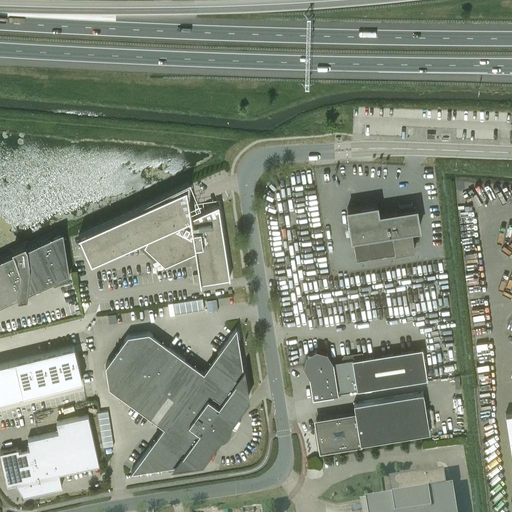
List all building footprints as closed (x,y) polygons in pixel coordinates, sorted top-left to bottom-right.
[(229,278),(218,204),(190,216),(185,186),(78,235),(90,262),(150,235),(144,247),(164,266),(195,252),(200,282),(229,278)] [(416,207),(378,213),(377,204),(347,208),(352,238),(353,238),(356,258),(415,248),(412,228),(419,227),(416,207)] [(62,232),(26,248),(25,245),(12,251),(13,254),(0,259),(0,305),(18,297),(17,300),(18,300),(26,298),(27,299),(27,293),(69,274),(62,232)] [(131,471),(174,465),(174,466),(202,461),(220,436),(221,436),(222,436),(223,435),(224,435),(225,434),(226,433),(227,432),(228,432),(228,430),(229,430),(229,429),(230,427),(230,426),(230,425),(230,424),(230,422),(248,398),(244,370),(243,370),(236,327),(203,372),(148,332),(127,335),(105,365),(108,386),(164,427),(131,471)] [(59,348),(67,381),(82,378),(74,345),(59,348)] [(342,360),(333,362),(327,351),(315,348),(305,354),(303,366),(315,387),(311,390),(312,397),(318,396),(318,395),(426,378),(422,347),(365,356),(364,354),(362,352),(343,355),(341,357),(342,360)] [(45,352),(53,385),(67,381),(59,348),(45,352)] [(30,355),(38,388),(53,385),(45,352),(30,355)] [(15,359),(23,392),(38,388),(30,355),(15,359)] [(0,397),(23,392),(15,359),(0,362),(0,397)] [(360,443),(429,431),(422,391),(353,403),(355,413),(316,419),(321,449),(360,442),(360,443)] [(59,473),(67,471),(99,464),(88,414),(56,421),(58,431),(27,438),(29,448),(18,450),(18,447),(0,451),(0,452),(7,484),(17,482),(25,494),(62,486),(59,473)] [(455,511),(451,487),(445,488),(442,473),(397,480),(396,480),(395,481),(394,482),(394,483),(394,484),(393,484),(393,485),(394,486),(394,487),(395,488),(396,489),(397,489),(398,495),(364,501),(365,511),(455,511)]
